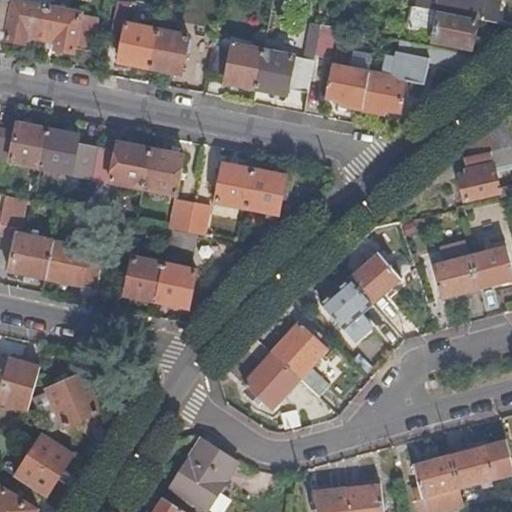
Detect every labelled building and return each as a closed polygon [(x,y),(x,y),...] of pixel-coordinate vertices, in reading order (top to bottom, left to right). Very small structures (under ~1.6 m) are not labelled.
[(49,8),(50,0),(33,0),(32,5),(16,1),(16,0),(1,0),(0,9),(0,31),(9,33),(8,40),(26,44),(27,37),(42,40),(49,8)] [(389,0),(389,3),(415,8),(479,20),(498,24),(502,5),(477,0),(389,0)] [(83,14),(49,8),(42,40),(57,42),(56,50),(75,53),(75,51),(87,54),(94,19),(82,17),(83,14)] [(479,20),(415,8),(411,29),(435,33),(433,42),(473,50),(479,20)] [(120,62),(152,68),(159,31),(127,25),(129,16),(115,14),(110,39),(124,42),(120,62)] [(336,29),(322,26),(316,57),(331,60),(336,29)] [(159,31),(152,68),(182,74),(189,37),(159,31)] [(215,42),(209,74),(227,78),(226,83),(258,89),(265,52),(215,42)] [(385,75),(371,73),(364,110),(380,113),(380,109),(400,112),(407,82),(427,86),(431,63),(468,69),(482,57),(424,46),(422,57),(400,53),(399,58),(390,56),(385,75)] [(315,62),(265,52),(258,89),(288,95),(289,90),(309,94),(315,62)] [(364,110),(371,73),(334,65),(328,98),(348,102),(347,107),(364,110)] [(511,115),(510,112),(488,131),(506,150),(511,148),(511,115)] [(0,132),(0,159),(42,168),(49,131),(19,125),(17,135),(0,132)] [(80,137),(49,131),(42,168),(93,178),(99,148),(79,143),(80,137)] [(506,150),(488,131),(452,162),(466,159),(506,150)] [(118,152),(99,148),(93,178),(145,188),(152,151),(119,145),(118,152)] [(511,164),(511,148),(506,150),(466,159),(471,178),(462,180),(467,202),(501,194),(500,190),(495,169),(511,164)] [(185,157),(152,151),(145,188),(178,195),(185,157)] [(248,208),(256,171),(225,165),(218,202),(248,208)] [(287,177),(256,171),(248,208),(280,214),(287,177)] [(511,187),(500,190),(501,194),(502,199),(511,197),(511,196),(511,187)] [(20,230),(26,200),(6,196),(2,217),(0,226),(14,229),(20,230)] [(189,233),(195,204),(178,201),(172,230),(189,233)] [(210,207),(195,204),(189,233),(198,235),(204,237),(210,207)] [(411,220),(401,222),(404,232),(413,229),(411,220)] [(0,226),(0,227),(0,238),(11,242),(14,229),(0,226)] [(198,235),(189,233),(172,230),(167,257),(192,262),(198,235)] [(28,276),(47,279),(54,243),(18,235),(10,271),(28,276)] [(54,243),(47,279),(96,289),(101,264),(89,262),(92,250),(54,243)] [(471,256),(468,244),(442,251),(445,263),(434,266),(443,299),(480,289),(471,256)] [(471,256),(480,289),(511,281),(511,262),(508,247),(471,256)] [(379,254),(351,279),(374,305),(402,280),(379,254)] [(157,302),(165,264),(135,259),(127,296),(157,302)] [(197,271),(165,264),(157,302),(190,308),(197,271)] [(374,305),(351,279),(323,304),(356,342),(373,327),(362,315),(374,305)] [(302,325),(274,355),(300,379),(321,399),(331,388),(310,368),(329,348),(302,325)] [(300,379),(274,355),(245,385),(272,409),(300,379)] [(29,412),(41,367),(13,360),(0,403),(29,412)] [(84,375),(48,391),(65,428),(101,412),(84,375)] [(47,497),(75,453),(46,434),(17,478),(47,497)] [(212,441),(206,437),(173,488),(209,511),(210,510),(221,493),(242,461),(217,444),(212,441)] [(511,455),(508,441),(452,456),(462,489),(511,474),(511,455)] [(420,511),(450,511),(467,508),(462,489),(452,456),(416,466),(421,486),(414,488),(420,511)] [(0,511),(37,511),(38,510),(0,485),(0,511)] [(347,490),(350,511),(384,511),(381,485),(347,490)] [(315,511),(350,511),(347,490),(313,494),(315,511)] [(221,493),(210,510),(212,511),(228,511),(235,502),(221,493)] [(187,511),(166,498),(156,511),(187,511)]
